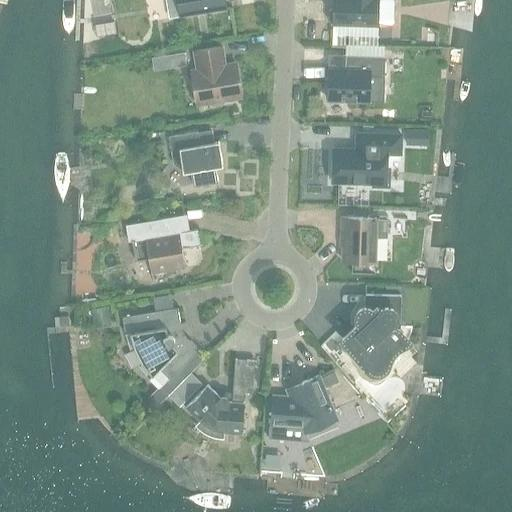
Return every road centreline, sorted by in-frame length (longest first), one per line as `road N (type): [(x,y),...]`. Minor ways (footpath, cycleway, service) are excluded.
road 1 (residential): [(275,253),(278,0)]
road 2 (residential): [(275,253),(295,262),(305,291),(282,320),(253,316),(243,306),(243,274),(263,257)]
